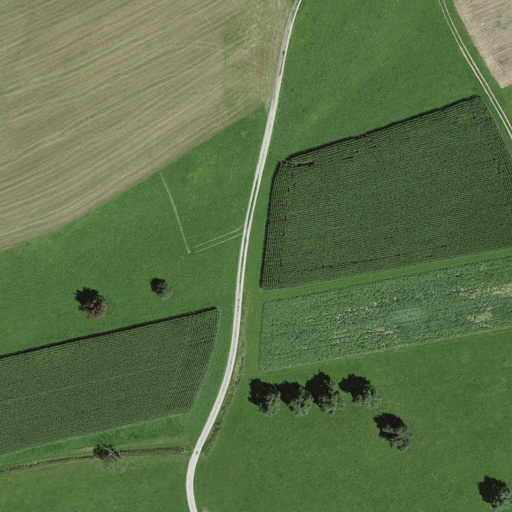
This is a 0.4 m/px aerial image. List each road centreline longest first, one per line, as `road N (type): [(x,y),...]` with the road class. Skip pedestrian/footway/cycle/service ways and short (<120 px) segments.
road 1 (track): [(194,511),(192,460),(229,377),(246,239),(297,0)]
road 2 (track): [(511,133),(440,0)]
